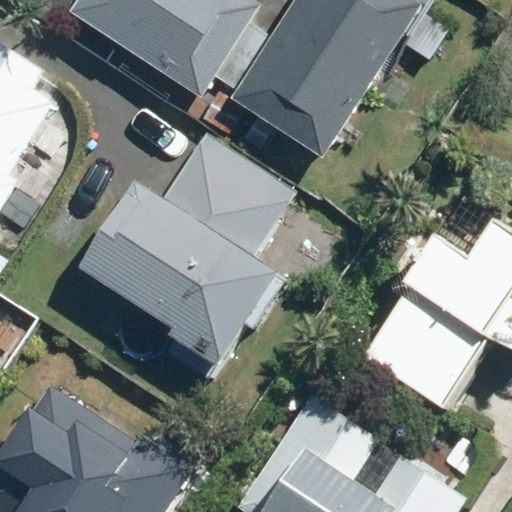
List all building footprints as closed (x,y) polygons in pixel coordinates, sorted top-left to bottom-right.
[(262,0),(83,0),(208,82),(262,0)] [(440,10),(425,0),(315,0),(248,103),(339,163),(440,10)] [(0,193),(23,158),(10,150),(55,79),(37,68),(47,52),(0,22),(0,193)] [(261,253),(299,193),(213,139),(172,203),(138,182),(86,264),(187,327),(180,338),(232,371),(294,274),(261,253)] [(511,224),(508,222),(486,261),(446,235),(373,358),(458,413),(496,339),(511,347),(511,224)] [(172,511),(203,466),(146,430),(136,438),(53,387),(5,465),(45,488),(28,511),(172,511)] [(388,439),(313,393),(239,511),(466,511),(474,501),(405,455),(386,486),(365,477),(388,439)]
